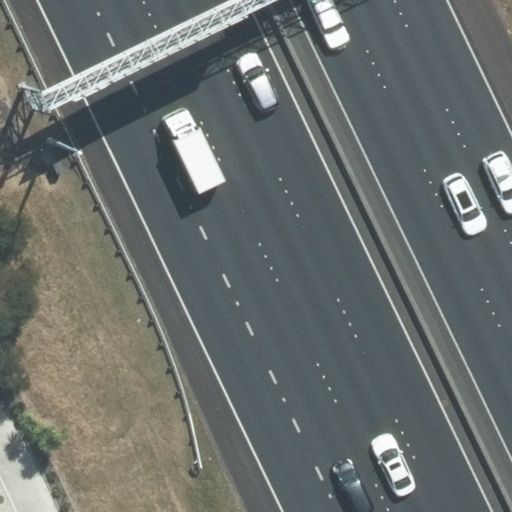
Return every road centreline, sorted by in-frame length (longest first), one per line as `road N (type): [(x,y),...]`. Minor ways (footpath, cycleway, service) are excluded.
road 1 (motorway): [(440,511),(195,0)]
road 2 (motorway): [(342,0),(511,353)]
